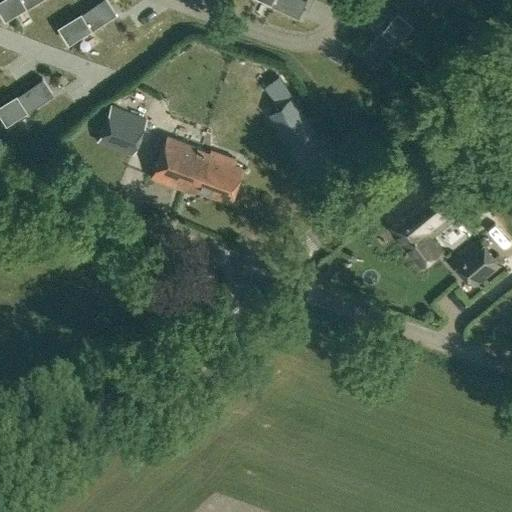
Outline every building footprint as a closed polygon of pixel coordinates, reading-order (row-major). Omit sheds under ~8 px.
[(0,0),(0,10),(4,18),(24,6),(25,8),(38,0),(0,0)] [(107,0),(102,0),(59,27),(68,42),(88,30),(89,32),(90,31),(116,15),(107,0)] [(267,0),(271,2),(270,4),(272,4),(299,17),(307,0),(267,0)] [(425,0),(424,2),(440,13),(449,0),(425,0)] [(382,29),(362,54),(377,67),(412,24),(398,13),(384,31),(382,29)] [(42,78),(0,105),(0,113),(6,123),(25,110),(26,112),(51,95),(53,94),(42,78)] [(56,98),(62,112),(82,104),(75,89),(56,98)] [(267,113),(291,147),(317,129),(293,95),(267,113)] [(146,118),(111,104),(96,142),(132,155),(146,118)] [(167,134),(150,177),(189,192),(207,145),(209,145),(214,133),(212,132),(201,128),(194,145),(167,134)] [(207,145),(189,192),(195,194),(197,189),(229,202),(242,166),(234,163),(236,157),(211,148),(211,146),(209,145),(207,145)] [(386,215),(422,261),(440,248),(431,237),(457,217),(429,181),(386,215)] [(453,263),(475,287),(502,264),(480,239),(453,263)]
